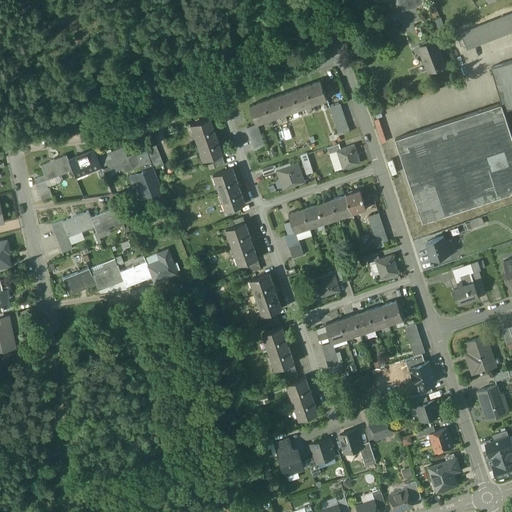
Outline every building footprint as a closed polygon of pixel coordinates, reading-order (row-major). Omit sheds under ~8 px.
[(511,12),(461,33),(467,49),(511,31),(511,12)] [(428,43),(425,35),(416,39),(423,57),(438,51),(434,41),(428,43)] [(438,51),(423,57),(429,72),(444,66),(438,51)] [(511,61),(490,67),(503,110),(511,107),(511,61)] [(327,99),(321,80),(306,85),(313,104),(327,99)] [(313,104),(306,85),(292,90),(299,109),(313,104)] [(299,109),(292,90),(278,95),(285,114),(299,109)] [(285,114),(278,95),(264,100),(270,119),(285,114)] [(270,119),(264,100),(250,105),(257,124),(270,119)] [(340,103),(329,107),(339,134),(349,131),(340,103)] [(511,137),(501,104),(395,138),(423,221),(511,191),(511,137)] [(209,117),(189,124),(189,125),(190,124),(202,159),(201,159),(201,160),(211,157),(221,153),(222,153),(221,152),(220,152),(208,118),(209,118),(209,117)] [(257,124),(247,127),(255,150),(265,146),(257,124)] [(163,164),(155,143),(144,147),(145,148),(150,162),(152,167),(153,168),(163,164)] [(354,144),(337,150),(343,168),(360,163),(354,144)] [(122,146),(96,156),(100,165),(102,171),(129,161),(126,155),(122,146)] [(145,148),(136,152),(141,165),(150,162),(145,148)] [(94,150),(68,160),(71,169),(74,175),(100,165),(96,156),(94,150)] [(136,152),(126,155),(129,161),(132,169),(140,166),(141,165),(136,152)] [(308,152),(301,154),(306,173),(312,172),(308,152)] [(221,153),(211,157),(214,167),(224,164),(221,153)] [(65,154),(39,164),(43,174),(46,179),(71,169),(68,160),(65,154)] [(141,165),(140,166),(142,171),(152,167),(150,162),(141,165)] [(297,163),(278,170),(284,188),(300,182),(297,170),(299,170),(297,163)] [(142,171),(130,176),(132,182),(135,181),(141,197),(161,189),(153,168),(152,167),(142,171)] [(233,167),(213,174),(213,175),(214,174),(226,209),(225,209),(226,210),(229,209),(239,206),(245,203),(245,202),(244,203),(232,168),(233,168),(233,167)] [(43,174),(34,178),(36,183),(46,179),(43,174)] [(36,183),(35,184),(37,189),(48,185),(46,179),(36,183)] [(48,185),(37,189),(39,195),(50,190),(48,185)] [(359,190),(346,195),(351,212),(365,208),(365,209),(366,209),(365,204),(363,199),(360,189),(359,189),(359,190)] [(50,190),(39,195),(42,200),(52,196),(50,190)] [(346,195),(331,199),(337,217),(351,212),(346,195)] [(374,195),(363,199),(365,204),(376,201),(374,195)] [(331,199),(317,204),(323,222),(337,217),(331,199)] [(317,204),(303,209),(309,226),(323,222),(317,204)] [(116,206),(90,216),(94,226),(96,231),(122,221),(116,206)] [(239,206),(229,209),(230,215),(241,211),(239,206)] [(303,209),(290,213),(289,212),(288,212),(295,232),(295,231),(309,226),(303,209)] [(88,210),(62,220),(67,236),(94,226),(90,216),(88,210)] [(378,213),(368,216),(370,222),(380,218),(378,213)] [(243,216),(232,220),(234,225),(244,222),(243,216)] [(380,218),(370,222),(372,227),(382,224),(380,218)] [(61,220),(51,224),(53,230),(63,226),(61,220)] [(234,225),(226,228),(226,230),(227,229),(238,264),(238,265),(247,262),(257,258),(258,258),(257,257),(245,222),(244,222),(234,225)] [(382,224),(372,227),(373,233),(384,229),(382,224)] [(63,226),(53,230),(55,235),(65,231),(63,226)] [(455,226),(446,229),(450,238),(459,235),(455,226)] [(384,229),(373,233),(375,238),(386,235),(384,229)] [(65,231),(55,235),(57,241),(68,237),(65,231)] [(295,232),(285,235),(287,241),(297,237),(295,232)] [(386,235),(375,238),(377,244),(388,241),(386,235)] [(443,236),(426,242),(429,250),(428,250),(431,259),(440,256),(443,258),(447,256),(448,254),(449,254),(443,236)] [(68,237),(57,241),(59,246),(70,242),(68,237)] [(297,237),(287,241),(289,246),(299,243),(297,237)] [(6,238),(0,239),(0,264),(8,263),(6,250),(8,250),(6,238)] [(70,242),(59,246),(61,252),(72,248),(70,242)] [(299,243),(289,246),(290,252),(301,248),(299,243)] [(301,248),(290,252),(292,257),(303,254),(301,248)] [(157,253),(159,260),(147,264),(151,275),(153,281),(170,274),(170,275),(176,273),(167,249),(157,253)] [(392,255),(376,260),(381,278),(397,273),(392,255)] [(511,257),(503,260),(511,285),(511,257)] [(257,258),(247,262),(251,273),(261,269),(257,258)] [(145,260),(119,271),(123,279),(125,286),(151,275),(147,264),(145,260)] [(117,264),(91,274),(94,283),(97,290),(123,279),(119,271),(117,264)] [(88,268),(62,278),(68,293),(94,283),(91,274),(88,268)] [(269,272),(249,279),(250,280),(263,315),(262,315),(262,316),(265,315),(276,311),(282,309),(282,308),(281,308),(269,273),(269,272)] [(333,273),(317,278),(322,296),(338,291),(333,273)] [(474,282),(463,285),(461,281),(456,283),(457,287),(453,289),(458,303),(478,297),(474,282)] [(396,301),(382,305),(388,323),(402,318),(402,319),(403,319),(397,300),(396,300),(396,301)] [(382,305),(368,310),(373,326),(374,328),(388,323),(382,305)] [(368,310),(354,315),(360,332),(374,328),(373,326),(368,310)] [(276,311),(265,315),(269,325),(279,321),(276,311)] [(354,315),(340,319),(346,337),(360,332),(354,315)] [(0,320),(0,349),(14,346),(8,319),(0,320)] [(340,319),(326,323),(325,323),(326,326),(328,331),(330,337),(331,343),(332,342),(346,337),(340,319)] [(415,323),(404,327),(406,332),(417,329),(415,323)] [(281,326),(262,333),(262,334),(263,334),(275,369),(275,370),(283,367),(293,363),(294,363),(294,362),(293,362),(281,328),(282,327),(281,326)] [(326,326),(316,329),(317,335),(328,331),(326,326)] [(511,336),(509,328),(502,330),(506,344),(511,342),(511,336)] [(417,329),(406,332),(408,338),(419,335),(417,329)] [(328,331),(317,335),(319,340),(330,337),(328,331)] [(419,335),(408,338),(410,343),(420,340),(419,335)] [(485,336),(466,342),(471,359),(468,360),(472,373),(495,365),(485,336)] [(420,340),(410,343),(412,349),(422,345),(420,340)] [(331,343),(322,346),(325,357),(336,354),(332,342),(331,343)] [(422,345),(412,349),(413,354),(424,351),(422,345)] [(422,353),(405,359),(408,368),(410,367),(425,362),(422,353)] [(336,354),(325,357),(329,368),(339,365),(336,354)] [(425,362),(410,367),(411,372),(410,374),(412,381),(415,382),(417,388),(419,388),(430,384),(436,382),(429,361),(425,362)] [(293,363),(283,367),(287,377),(297,374),(293,363)] [(339,365),(329,368),(331,374),(341,371),(339,365)] [(508,368),(494,372),(496,379),(510,375),(508,368)] [(305,377),(286,384),(287,384),(299,419),(298,419),(299,420),(318,413),(318,412),(317,413),(305,378),(306,378),(305,377)] [(430,384),(419,388),(421,394),(432,391),(430,384)] [(496,385),(478,391),(487,419),(503,414),(497,395),(499,394),(496,385)] [(434,400),(416,406),(421,420),(438,414),(434,400)] [(393,432),(387,415),(368,421),(370,427),(374,438),(376,438),(378,439),(382,437),(384,435),(393,432)] [(433,425),(416,431),(418,437),(429,434),(429,433),(435,431),(433,425)] [(370,427),(365,429),(368,440),(374,438),(370,427)] [(435,431),(429,433),(429,434),(435,452),(452,446),(446,428),(435,431)] [(356,429),(339,434),(343,447),(354,453),(356,449),(359,448),(361,447),(361,444),(356,429)] [(495,441),(509,436),(507,430),(493,435),(495,441)] [(486,444),(490,455),(511,447),(511,445),(509,436),(495,441),(486,444)] [(288,438),(275,442),(279,454),(292,450),(288,438)] [(328,438),(311,444),(315,456),(317,462),(334,456),(328,438)] [(369,441),(361,444),(361,447),(359,448),(364,462),(368,461),(374,458),(369,441)] [(511,447),(490,455),(494,466),(511,460),(511,447)] [(292,450),(279,454),(285,473),(303,467),(297,448),(292,450)] [(315,456),(307,458),(313,476),(321,473),(317,462),(315,456)] [(455,459),(429,467),(437,491),(439,492),(443,490),(444,488),(456,484),(454,478),(453,477),(452,473),(452,472),(459,470),(455,459)] [(511,460),(494,466),(498,478),(511,473),(511,460)] [(421,498),(415,481),(405,484),(407,489),(411,501),(421,498)] [(380,488),(371,491),(374,500),(377,508),(386,505),(380,488)] [(407,489),(389,495),(394,511),(412,506),(411,501),(407,489)] [(349,511),(345,497),(337,500),(338,504),(340,511),(349,511)] [(374,500),(356,506),(358,511),(378,511),(377,508),(374,500)]
